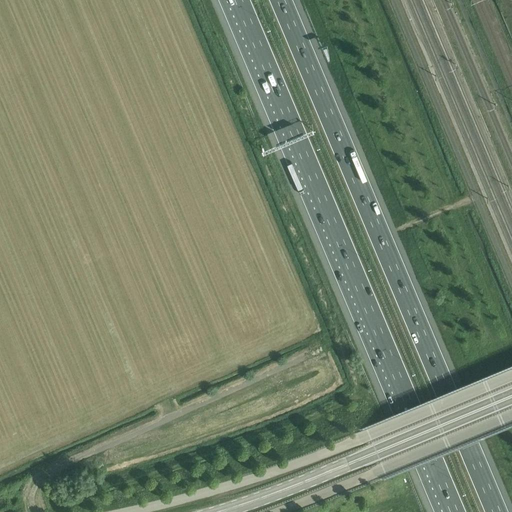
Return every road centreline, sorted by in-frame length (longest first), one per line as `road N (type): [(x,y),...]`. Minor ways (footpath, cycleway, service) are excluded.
road 1 (motorway): [(496,511),(280,0)]
road 2 (motorway): [(235,0),(450,511)]
road 3 (unclassified): [(129,511),(279,470),(511,376)]
road 4 (primary): [(218,511),(511,395)]
road 5 (unclassified): [(279,511),(511,415)]
